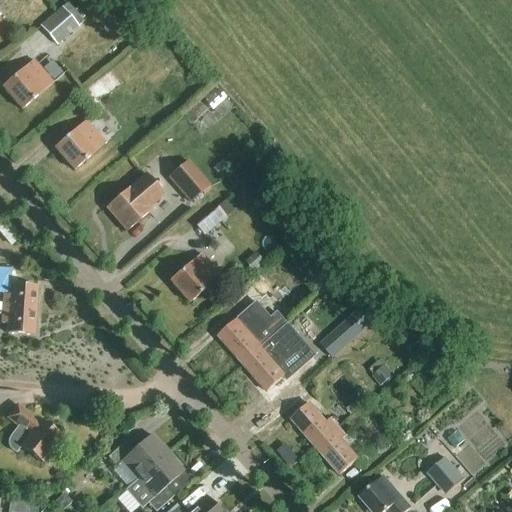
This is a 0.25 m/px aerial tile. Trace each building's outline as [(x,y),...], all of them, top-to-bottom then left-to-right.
[(62,9),(41,28),(57,46),(78,27),(62,9)] [(21,112),(53,84),(33,61),(1,89),(21,112)] [(74,172),(105,145),(85,122),(54,149),(74,172)] [(190,204),(210,187),(189,162),(169,179),(190,204)] [(163,196),(147,178),(145,176),(106,210),(126,233),(150,212),(148,209),(163,196)] [(232,200),(203,225),(211,235),(241,210),(232,200)] [(189,305),(221,278),(201,255),(170,282),(189,305)] [(2,311),(35,313),(37,289),(11,287),(10,297),(3,296),(2,311)] [(242,366),(265,346),(288,326),(278,314),(271,320),(257,303),(236,321),(218,338),(242,366)] [(34,336),(35,313),(2,311),(1,325),(8,326),(8,334),(34,336)] [(352,319),(319,348),(332,362),(364,333),(352,319)] [(317,357),(288,326),(265,346),(242,366),(267,394),(282,380),(287,385),(317,357)] [(385,367),(372,378),(380,388),(393,377),(385,367)] [(8,418),(18,426),(9,439),(8,443),(8,448),(10,452),(15,455),(20,447),(41,463),(61,437),(37,418),(35,420),(17,406),(8,418)] [(290,423),(314,451),(338,430),(329,421),(325,424),(309,406),(290,423)] [(341,442),(346,438),(338,430),(314,451),(339,479),(358,461),(341,442)] [(134,480),(166,452),(152,436),(134,453),(126,443),(108,459),(116,470),(121,466),(134,480)] [(185,474),(166,452),(134,480),(136,482),(124,493),(141,511),(148,506),(153,511),(159,511),(174,498),(167,490),(184,475),(185,474)] [(444,460),(426,475),(444,496),(462,481),(444,460)] [(409,511),(411,510),(382,477),(359,498),(370,511),(409,511)] [(217,511),(207,500),(192,511),(181,511),(179,509),(175,511),(217,511)]
